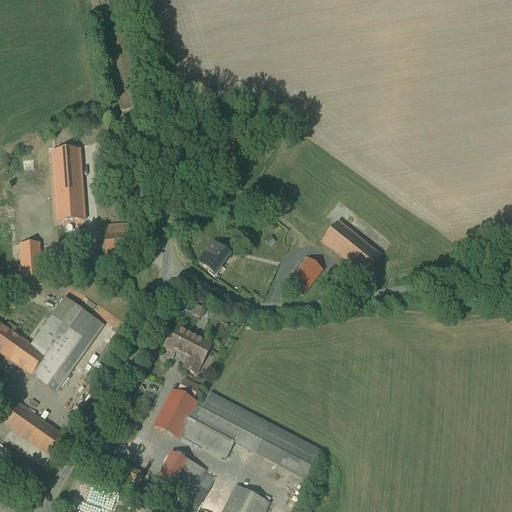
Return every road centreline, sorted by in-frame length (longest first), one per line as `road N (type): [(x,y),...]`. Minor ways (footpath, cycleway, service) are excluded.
road 1 (unclassified): [(511,269),(274,309),(164,266)]
road 2 (unclassified): [(164,266),(152,309),(44,511)]
road 3 (unclassified): [(142,0),(173,119),(164,266)]
